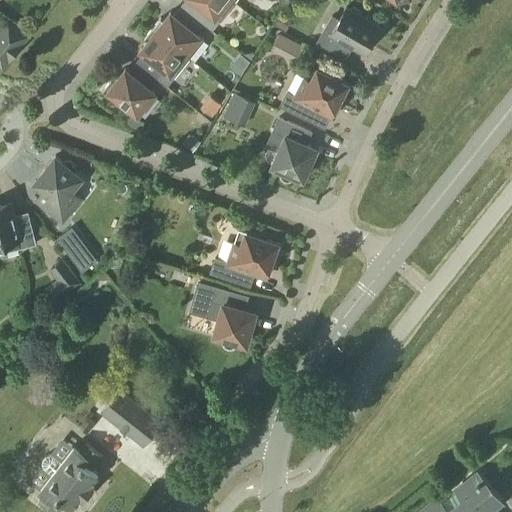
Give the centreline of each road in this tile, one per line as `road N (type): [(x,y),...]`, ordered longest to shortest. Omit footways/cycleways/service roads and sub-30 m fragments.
road 1 (residential): [(59,112),(84,137),(334,229)]
road 2 (residential): [(451,0),(419,46),(334,229)]
road 3 (residential): [(276,440),(313,364),(390,263)]
road 4 (residential): [(390,263),(511,111)]
road 5 (residential): [(130,0),(67,71),(59,112)]
